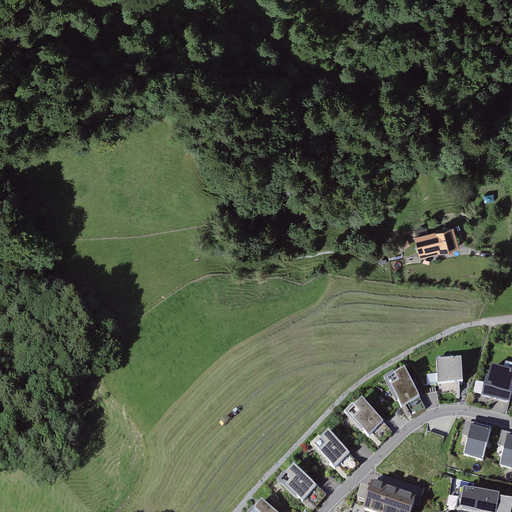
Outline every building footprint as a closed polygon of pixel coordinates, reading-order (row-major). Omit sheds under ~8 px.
[(454,230),(418,239),(422,257),(459,248),(454,230)] [(462,355),(437,357),(441,404),(462,402),(460,380),(463,379),(462,355)] [(511,392),(511,377),(494,372),(486,397),(508,404),(511,392)] [(407,375),(391,384),(409,418),(425,409),(407,375)] [(392,434),(363,405),(350,418),(379,447),(392,434)] [(490,435),(472,430),(464,453),(482,459),(490,435)] [(329,438),(316,450),(344,479),(357,466),(329,438)] [(511,441),(507,440),(501,464),(511,467),(511,441)] [(294,471),(282,486),(312,511),(314,511),(326,499),(294,471)] [(372,480),(363,507),(379,511),(409,511),(416,494),(372,480)] [(496,511),(500,498),(465,489),(460,507),(479,511),(496,511)]
